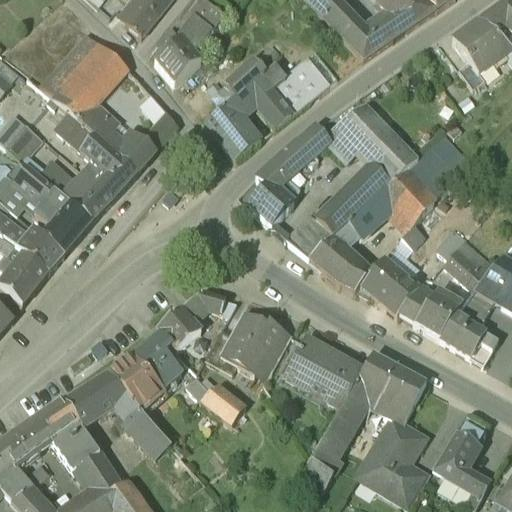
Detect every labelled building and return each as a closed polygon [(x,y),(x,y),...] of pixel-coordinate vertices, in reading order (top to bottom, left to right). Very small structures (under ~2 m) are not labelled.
[(110,0),(129,15),(141,0),(110,0)] [(160,27),(175,8),(165,0),(141,0),(129,15),(119,27),(136,51),(160,27)] [(165,0),(175,8),(181,0),(165,0)] [(290,0),(311,19),(325,0),(290,0)] [(325,0),(311,19),(331,36),(352,21),(332,0),(325,0)] [(386,0),(364,0),(361,3),(374,14),(386,0)] [(410,2),(408,0),(386,0),(374,14),(382,20),(405,40),(433,21),(410,2)] [(411,0),(410,2),(433,21),(457,4),(462,0),(411,0)] [(229,23),(208,7),(202,15),(222,31),(229,23)] [(511,10),(508,7),(477,30),(493,43),(504,36),(511,42),(511,10)] [(202,15),(197,12),(186,28),(208,44),(210,45),(222,31),(202,15)] [(364,33),(384,54),(405,40),(382,20),(364,33)] [(364,33),(352,21),(331,36),(362,69),(384,54),(364,33)] [(493,43),(477,30),(451,49),(468,71),(477,84),(478,83),(504,64),(511,58),(493,43)] [(191,31),(175,50),(177,52),(151,74),(171,97),(199,71),(192,64),(208,44),(191,31)] [(35,99),(49,111),(99,55),(86,43),(35,99)] [(49,111),(66,126),(79,137),(92,122),(127,82),(99,55),(49,111)] [(263,82),(269,77),(285,63),(282,60),(279,62),(272,55),(252,71),(263,82)] [(307,67),(279,88),(281,91),(272,98),(292,124),(329,95),(307,67)] [(233,108),(263,82),(252,71),(223,96),(224,98),(213,108),(221,119),(223,117),(233,108)] [(477,84),(468,71),(457,79),(472,99),(484,90),(478,83),(477,84)] [(270,142),(292,124),(272,98),(281,91),(279,88),(269,77),(263,82),(233,108),(234,109),(228,114),(242,131),(254,122),(270,142)] [(0,104),(9,94),(0,86),(0,104)] [(139,116),(155,133),(162,125),(148,107),(139,116)] [(242,131),(228,114),(202,136),(222,159),(234,171),(259,151),(242,131)] [(416,170),(364,116),(335,137),(359,162),(370,175),(389,194),(407,179),(416,170)] [(99,154),(112,140),(92,122),(79,137),(82,139),(94,150),(99,154)] [(155,133),(139,151),(154,165),(174,141),(162,125),(155,133)] [(66,126),(54,139),(70,152),(82,139),(79,137),(66,126)] [(22,132),(1,156),(18,170),(23,174),(43,150),(22,132)] [(462,139),(455,132),(446,140),(453,147),(462,139)] [(324,145),(316,135),(296,151),(306,164),(311,167),(326,154),(329,151),(324,145)] [(335,137),(324,145),(329,151),(326,154),(346,175),(359,162),(335,137)] [(94,150),(82,139),(70,152),(83,162),(94,150)] [(99,154),(137,186),(154,165),(139,151),(128,141),(121,148),(112,140),(99,154)] [(446,140),(443,143),(449,150),(453,147),(446,140)] [(384,224),(402,244),(412,233),(421,223),(469,173),(449,150),(443,143),(416,170),(407,179),(389,194),(378,204),(391,217),(384,224)] [(94,150),(83,162),(93,170),(104,179),(102,181),(124,201),(137,186),(99,154),(94,150)] [(295,150),(276,166),(255,185),(264,195),(273,194),(306,164),(296,151),(295,150)] [(18,170),(0,192),(0,194),(10,203),(17,194),(16,192),(28,178),(23,174),(18,170)] [(114,209),(115,210),(124,201),(102,181),(104,179),(93,170),(82,183),(114,209)] [(75,192),(49,171),(38,186),(56,201),(93,232),(115,210),(114,209),(82,183),(75,192)] [(309,222),(285,247),(308,266),(331,246),(334,244),(347,232),(364,217),(378,204),(389,194),(370,175),(315,228),(309,222)] [(181,177),(167,193),(180,205),(194,188),(181,177)] [(38,186),(28,178),(16,192),(17,194),(33,206),(44,216),(56,201),(38,186)] [(0,194),(0,209),(2,212),(10,203),(0,194)] [(2,212),(9,217),(18,225),(33,206),(17,194),(10,203),(2,212)] [(273,194),(264,195),(247,213),(271,236),(293,213),(273,194)] [(473,196),(459,199),(462,209),(475,205),(473,196)] [(171,215),(178,206),(169,197),(161,206),(171,215)] [(93,232),(56,201),(44,216),(36,226),(50,237),(43,246),(65,264),(93,232)] [(364,217),(347,232),(355,241),(360,246),(384,224),(391,217),(378,204),(364,217)] [(0,221),(4,225),(9,217),(2,212),(0,209),(0,221)] [(49,282),(65,264),(43,246),(32,236),(27,242),(4,225),(0,221),(0,245),(15,256),(21,261),(35,270),(49,282)] [(421,223),(412,233),(422,242),(431,233),(421,223)] [(427,251),(447,268),(464,248),(465,247),(446,230),(439,238),(431,233),(422,242),(423,243),(422,245),(428,250),(427,251)] [(334,244),(331,246),(341,255),(355,241),(347,232),(334,244)] [(402,244),(400,246),(412,256),(422,245),(423,243),(422,242),(412,233),(402,244)] [(0,261),(3,264),(7,266),(15,256),(0,245),(0,261)] [(331,246),(308,266),(340,293),(340,292),(352,299),(369,280),(341,255),(331,246)] [(394,275),(412,256),(400,246),(383,265),(394,275)] [(442,274),(471,300),(475,295),(493,274),(464,248),(447,268),(442,274)] [(0,268),(0,277),(5,281),(21,261),(15,256),(7,266),(3,264),(0,268)] [(35,270),(21,261),(5,281),(0,287),(0,296),(23,315),(49,282),(35,270)] [(369,280),(352,299),(355,300),(357,297),(368,304),(370,301),(395,322),(418,295),(394,275),(383,265),(369,280)] [(463,311),(455,322),(439,345),(469,364),(470,363),(484,340),(477,336),(494,307),(511,317),(511,276),(498,268),(493,274),(475,295),(471,300),(463,311)] [(438,345),(439,345),(455,322),(463,311),(439,296),(436,301),(421,291),(418,295),(395,322),(396,323),(398,321),(417,333),(417,334),(423,338),(424,336),(438,345)] [(201,301),(180,318),(194,335),(210,322),(219,325),(220,322),(224,308),(201,301)] [(236,311),(224,308),(220,322),(228,325),(233,316),(236,311)] [(244,322),(233,316),(228,325),(214,352),(224,358),(244,322)] [(180,318),(156,338),(159,342),(170,354),(176,361),(200,341),(194,335),(180,318)] [(0,321),(0,341),(12,329),(0,321)] [(224,358),(220,366),(221,366),(237,375),(253,384),(257,377),(277,341),(244,322),(224,358)] [(484,340),(470,363),(482,371),(496,347),(484,340)] [(289,347),(277,341),(257,377),(269,383),(289,347)] [(159,342),(132,366),(161,398),(165,402),(177,393),(175,390),(183,384),(165,363),(164,361),(170,354),(159,342)] [(362,378),(303,346),(283,383),(309,398),(313,391),(330,400),(326,407),(341,415),(362,378)] [(341,415),(312,467),(311,468),(332,483),(339,468),(335,466),(356,430),(360,413),(368,398),(368,397),(368,396),(383,367),(372,360),(362,378),(341,415)] [(132,366),(107,384),(136,417),(159,398),(160,399),(161,398),(132,366)] [(237,375),(221,366),(216,376),(232,384),(237,375)] [(425,390),(383,367),(368,396),(368,397),(368,398),(389,409),(382,422),(392,426),(403,435),(404,433),(408,423),(425,390)] [(107,384),(63,412),(79,435),(96,424),(99,430),(109,424),(152,473),(171,457),(136,417),(107,384)] [(200,389),(197,385),(185,395),(200,411),(201,411),(211,401),(200,389)] [(205,385),(200,389),(211,401),(216,397),(205,385)] [(245,419),(216,397),(211,401),(201,411),(232,435),(245,419)] [(62,412),(38,428),(51,447),(67,437),(72,443),(80,437),(79,435),(63,412),(62,412)] [(466,423),(454,441),(476,452),(487,435),(466,423)] [(403,435),(392,426),(356,483),(358,484),(362,479),(378,489),(375,494),(398,508),(416,478),(407,472),(424,445),(404,433),(403,435)] [(0,485),(12,476),(51,447),(38,428),(10,447),(0,454),(0,485)] [(67,437),(51,447),(73,476),(96,460),(80,437),(72,443),(67,437)] [(476,452),(454,441),(432,477),(472,501),(480,506),(490,490),(470,477),(480,455),(476,452)] [(96,460),(73,476),(92,502),(101,511),(107,508),(105,505),(120,495),(96,460)] [(332,483),(311,468),(301,482),(323,499),(332,483)] [(176,478),(165,488),(186,510),(205,495),(186,475),(176,478)] [(12,476),(0,485),(0,505),(6,511),(8,511),(23,498),(27,494),(12,476)] [(412,511),(429,485),(416,478),(398,508),(404,511),(412,511)] [(511,511),(511,481),(505,494),(508,496),(500,511),(502,511),(511,511)] [(107,508),(109,511),(140,511),(125,492),(120,495),(105,505),(107,508)] [(35,511),(23,498),(8,511),(35,511)] [(477,511),(480,506),(472,501),(465,511),(477,511)] [(101,511),(92,502),(77,511),(101,511)]
